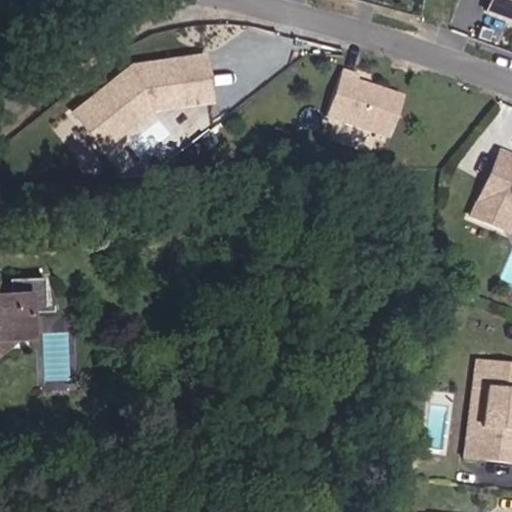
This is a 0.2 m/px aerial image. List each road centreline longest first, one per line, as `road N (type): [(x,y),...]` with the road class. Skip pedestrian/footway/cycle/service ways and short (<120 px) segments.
road 1 (residential): [(241,0),(511,85)]
road 2 (unclassified): [(131,0),(0,104)]
